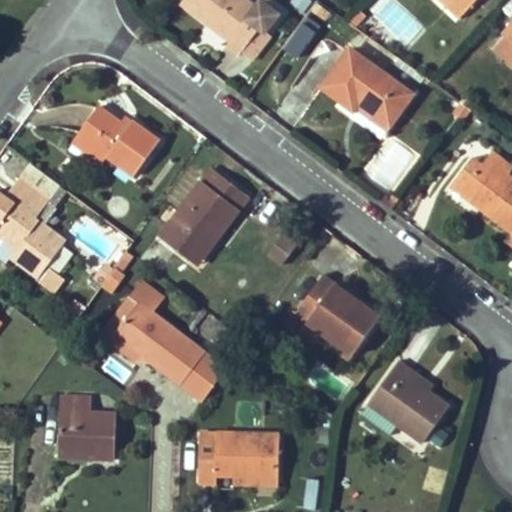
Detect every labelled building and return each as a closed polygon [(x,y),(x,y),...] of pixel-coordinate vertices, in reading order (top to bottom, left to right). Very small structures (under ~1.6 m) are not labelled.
[(233,39),(230,43),(228,47),(239,56),(259,31),(260,29),(248,19),(255,9),(243,0),(184,0),(181,5),(205,24),(209,20),(233,39)] [(446,0),(462,15),(469,9),(459,0),(446,0)] [(459,0),(469,9),(476,0),(459,0)] [(259,31),(264,35),(279,16),(261,2),(255,9),(248,19),(260,29),(259,31)] [(209,20),(205,24),(230,43),(233,39),(209,20)] [(300,60),(320,31),(303,20),(283,48),(300,60)] [(511,23),(502,34),(506,37),(511,43),(511,23)] [(270,39),(264,35),(259,31),(239,56),(250,64),(270,39)] [(511,43),(506,37),(495,48),(511,63),(511,43)] [(360,103),(390,126),(412,97),(350,51),(323,88),(354,111),(355,109),(360,103)] [(355,109),(386,132),(390,126),(360,103),(355,109)] [(135,121),(129,129),(122,124),(100,108),(79,136),(107,158),(133,177),(160,141),(135,121)] [(129,129),(135,121),(128,116),(122,124),(129,129)] [(107,158),(79,136),(73,144),(102,166),(107,158)] [(490,174),(485,180),(467,167),(451,189),(511,234),(511,236),(506,245),(511,248),(511,181),(508,178),(511,171),(511,168),(492,154),(482,167),(490,174)] [(482,167),(472,160),(467,167),(485,180),(490,174),(482,167)] [(208,187),(218,175),(213,171),(203,184),(208,187)] [(208,187),(203,184),(162,239),(191,261),(211,232),(219,237),(248,198),(218,175),(208,187)] [(0,255),(9,262),(13,256),(40,277),(66,242),(49,229),(61,212),(19,180),(5,198),(0,194),(0,255)] [(391,210),(398,200),(392,196),(389,199),(379,191),(374,197),(391,210)] [(191,261),(198,266),(219,237),(211,232),(191,261)] [(270,258),(283,267),(298,247),(285,238),(270,258)] [(113,270),(110,275),(104,283),(117,293),(128,279),(123,275),(131,264),(122,257),(113,270)] [(101,269),(110,275),(113,270),(105,263),(101,269)] [(95,277),(104,283),(110,275),(101,269),(95,277)] [(41,284),(56,295),(65,281),(51,271),(41,284)] [(323,344),(328,338),(353,357),(381,318),(360,303),(357,307),(333,290),(336,286),(323,276),(296,314),(294,312),(285,324),(319,349),(323,344)] [(181,385),(204,354),(153,315),(164,300),(143,284),(131,299),(139,305),(116,336),(142,357),(181,385)] [(357,307),(360,303),(336,286),(333,290),(357,307)] [(131,299),(104,335),(111,342),(116,336),(139,305),(131,299)] [(418,321),(429,308),(418,300),(408,314),(418,321)] [(116,336),(111,342),(138,362),(142,357),(116,336)] [(323,344),(349,362),(353,357),(328,338),(323,344)] [(181,385),(203,402),(226,371),(204,354),(181,385)] [(430,394),(406,376),(411,369),(400,362),(369,404),(423,444),(450,407),(430,394)] [(254,366),(248,380),(254,382),(260,369),(254,366)] [(260,369),(254,382),(271,389),(277,376),(260,369)] [(430,394),(434,387),(411,369),(406,376),(430,394)] [(277,376),(271,389),(278,392),(283,378),(277,376)] [(92,450),(92,460),(115,461),(117,416),(92,414),(93,399),(61,398),(59,449),(92,450)] [(0,418),(15,419),(15,408),(0,407),(0,418)] [(234,478),(279,478),(280,436),(217,434),(217,440),(201,439),(200,485),(218,486),(218,478),(234,478)] [(59,449),(59,459),(92,460),(92,450),(59,449)] [(279,478),(234,478),(234,486),(279,487),(279,478)]
